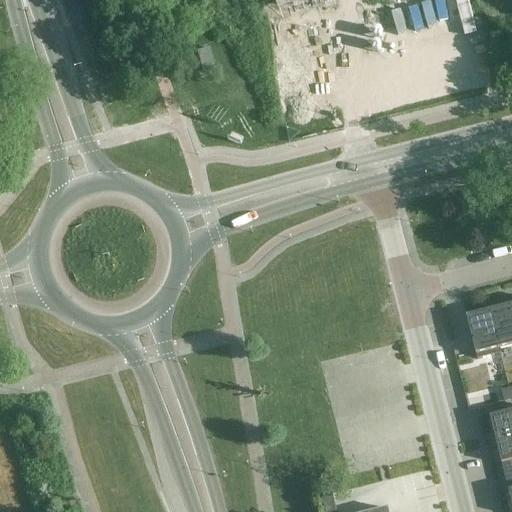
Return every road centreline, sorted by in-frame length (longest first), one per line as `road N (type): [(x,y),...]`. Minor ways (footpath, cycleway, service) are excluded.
road 1 (tertiary): [(511,124),(204,205),(162,206)]
road 2 (unclassified): [(459,511),(406,293)]
road 3 (secondary): [(220,511),(157,306)]
road 4 (tertiary): [(181,247),(377,180)]
road 5 (secondary): [(106,325),(132,359),(188,511)]
road 6 (secondary): [(15,0),(64,197)]
road 7 (secondary): [(111,182),(86,148),(33,0)]
road 8 (tertiary): [(377,180),(511,146)]
